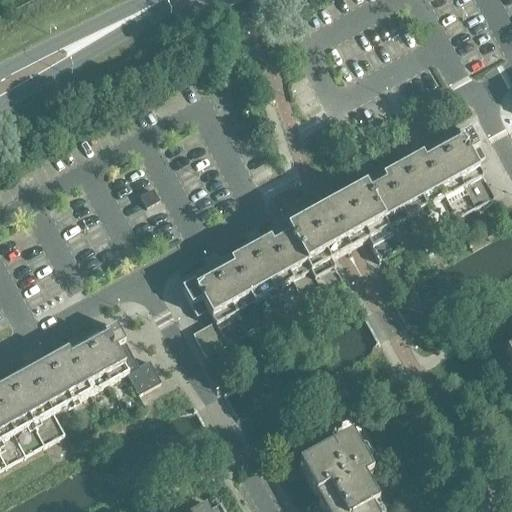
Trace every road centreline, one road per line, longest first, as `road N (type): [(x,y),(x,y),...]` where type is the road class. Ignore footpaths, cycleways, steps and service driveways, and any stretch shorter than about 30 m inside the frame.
road 1 (residential): [(139,283),(268,511)]
road 2 (secondary): [(0,93),(174,0)]
road 3 (residential): [(139,283),(0,351)]
road 4 (residential): [(260,219),(139,283)]
